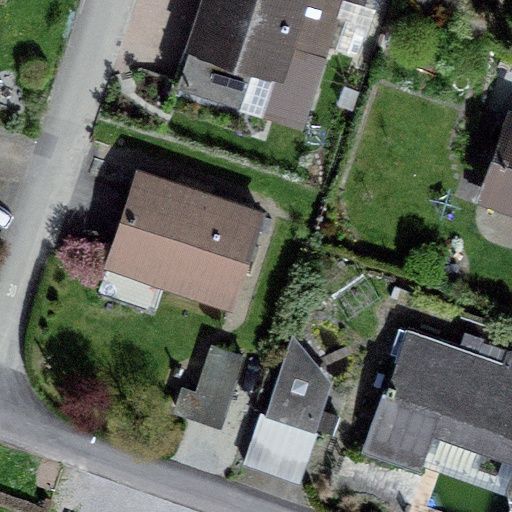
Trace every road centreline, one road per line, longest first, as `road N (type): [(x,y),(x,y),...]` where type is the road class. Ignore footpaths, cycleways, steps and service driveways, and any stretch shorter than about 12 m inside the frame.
road 1 (residential): [(95,0),(0,322)]
road 2 (residential): [(269,511),(0,417)]
